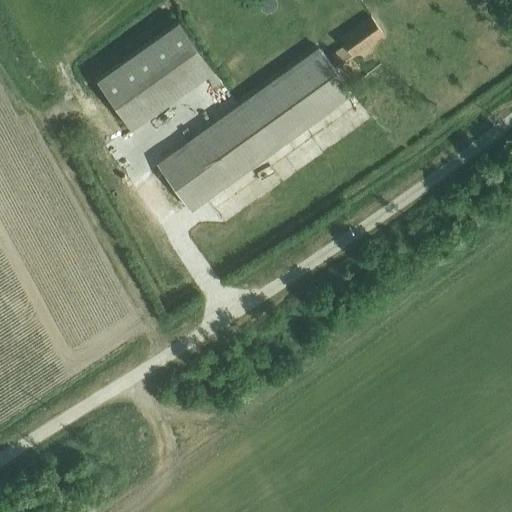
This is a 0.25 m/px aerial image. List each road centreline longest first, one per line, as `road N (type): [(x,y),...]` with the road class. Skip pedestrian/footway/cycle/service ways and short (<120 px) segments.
road 1 (residential): [(511,119),(425,185),(0,457)]
road 2 (track): [(124,378),(154,404),(215,415),(253,400),(511,201)]
